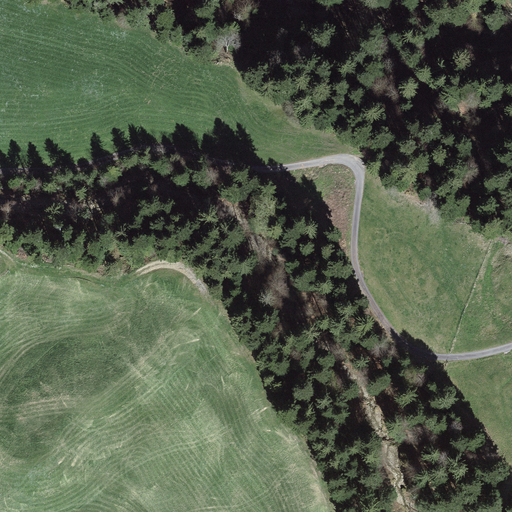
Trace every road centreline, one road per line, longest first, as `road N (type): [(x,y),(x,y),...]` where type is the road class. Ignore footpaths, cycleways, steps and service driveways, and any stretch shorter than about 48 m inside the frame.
road 1 (track): [(511,345),(470,356),(424,355),(392,334),(355,266),(359,175),(345,161),(247,169),(149,147),(77,167),(0,171)]
road 2 (track): [(0,252),(61,268),(178,266),(214,306)]
